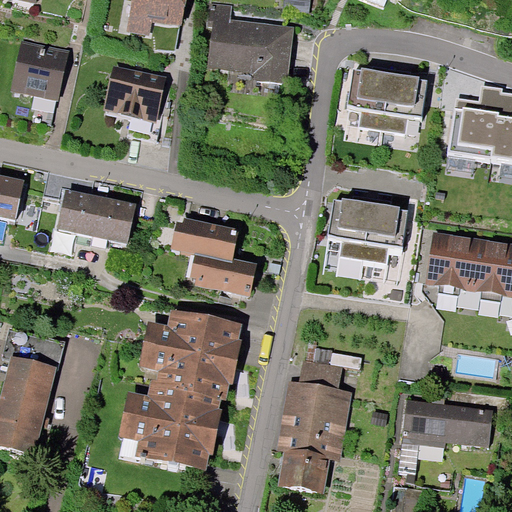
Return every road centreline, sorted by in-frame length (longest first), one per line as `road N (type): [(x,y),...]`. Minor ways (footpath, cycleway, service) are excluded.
road 1 (residential): [(511,74),(373,37),(330,51),(305,215)]
road 2 (residential): [(0,149),(305,215)]
road 3 (residential): [(305,215),(247,511)]
